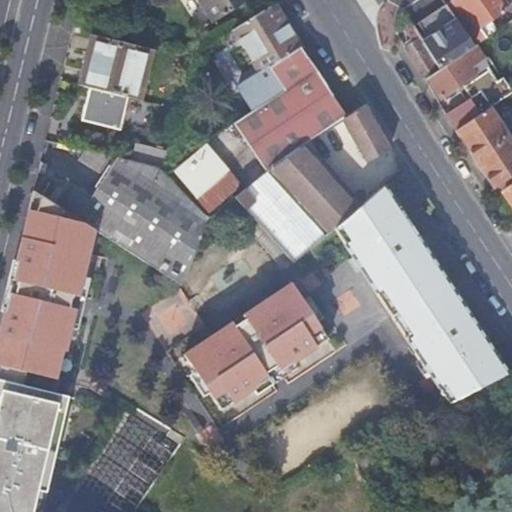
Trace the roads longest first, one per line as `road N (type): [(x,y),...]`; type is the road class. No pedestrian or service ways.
road 1 (secondary): [(511,288),(336,24)]
road 2 (secondary): [(0,165),(42,0)]
